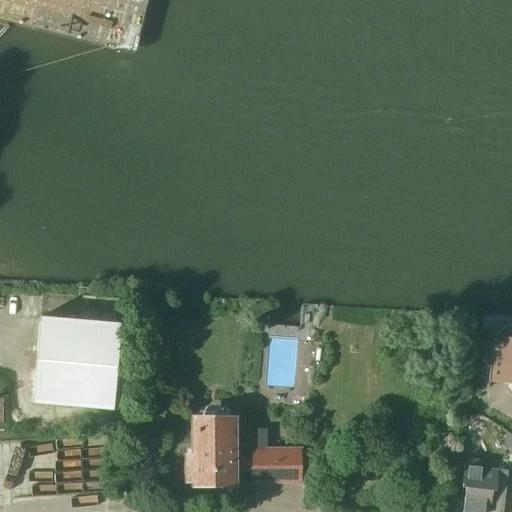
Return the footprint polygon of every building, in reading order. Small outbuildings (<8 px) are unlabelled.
[(112,411),(119,325),(40,319),(33,405),(112,411)] [(511,324),(508,324),(506,325),(503,326),(501,328),(498,329),(496,331),(495,333),(494,336),(491,336),(486,381),(505,383),(506,387),(510,393),(511,393),(511,324)] [(491,407),(482,421),(505,435),(506,433),(511,423),(511,420),(491,407)] [(300,483),(300,449),(263,449),(263,431),(241,432),(241,459),(229,459),(229,422),(195,422),(195,455),(184,455),(184,474),(188,478),(195,478),(195,483),(230,483),(230,469),(249,469),(249,483),(300,483)] [(471,511),(502,511),(508,470),(484,467),(483,463),(480,460),(477,458),(473,458),(470,459),(466,461),(465,464),(462,486),(465,487),(462,511),(471,511)]
